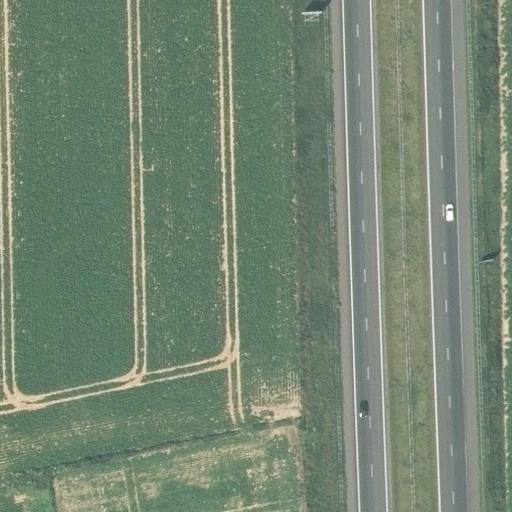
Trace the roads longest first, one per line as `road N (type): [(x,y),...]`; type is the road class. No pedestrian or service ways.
road 1 (motorway): [(355,0),(372,511)]
road 2 (motorway): [(453,511),(437,0)]
